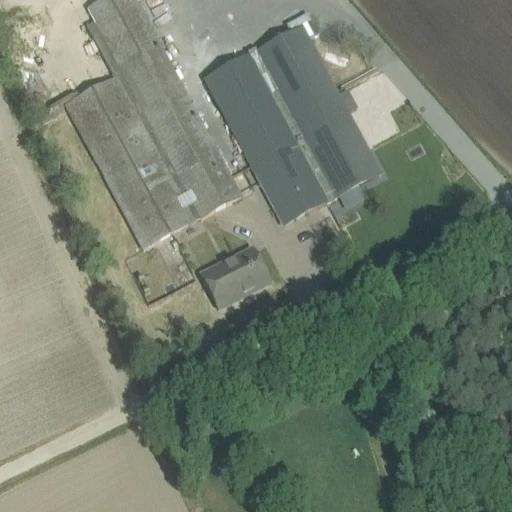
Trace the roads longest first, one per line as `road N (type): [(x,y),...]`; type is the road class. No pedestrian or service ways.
road 1 (unclassified): [(511,231),(0,477)]
road 2 (unknown): [(457,257),(309,0)]
road 3 (unknown): [(323,322),(239,161)]
